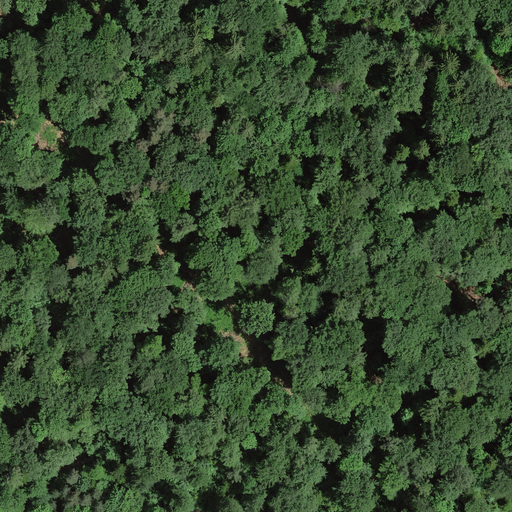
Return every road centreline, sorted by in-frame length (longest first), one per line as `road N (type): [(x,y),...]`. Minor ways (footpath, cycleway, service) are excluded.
road 1 (track): [(498,511),(446,497),(359,444),(201,411),(135,368)]
road 2 (track): [(135,368),(184,276),(294,228)]
road 3 (track): [(196,511),(135,495),(71,462)]
